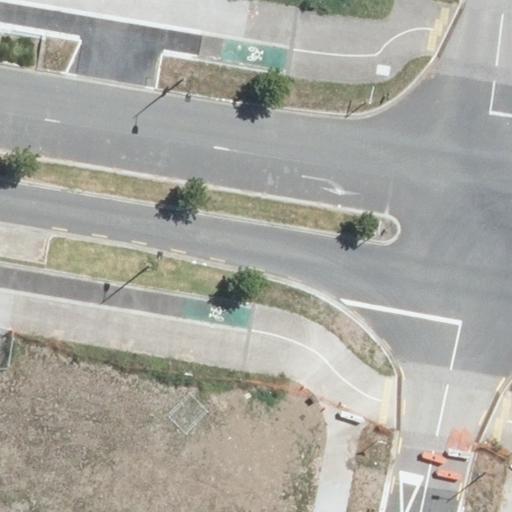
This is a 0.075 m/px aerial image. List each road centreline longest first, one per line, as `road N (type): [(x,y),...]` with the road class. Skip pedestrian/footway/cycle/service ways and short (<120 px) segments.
road 1 (tertiary): [(0,82),(481,164)]
road 2 (tertiary): [(466,270),(0,195)]
road 3 (residential): [(466,270),(424,511)]
road 4 (residential): [(481,164),(500,0)]
